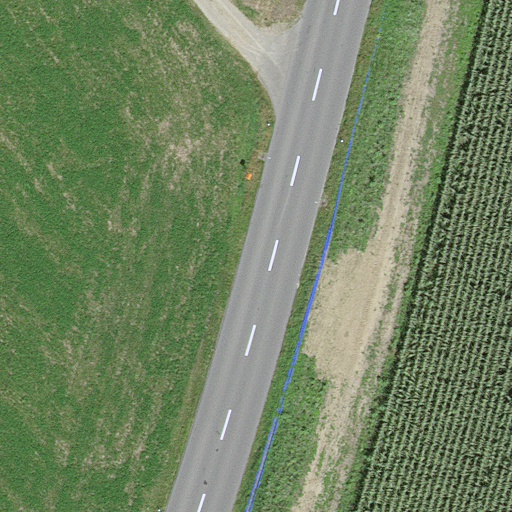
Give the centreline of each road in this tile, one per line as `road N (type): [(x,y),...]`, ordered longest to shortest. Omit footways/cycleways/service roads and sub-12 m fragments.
road 1 (tertiary): [(334,0),(226,403),(187,511)]
road 2 (track): [(205,0),(306,122)]
